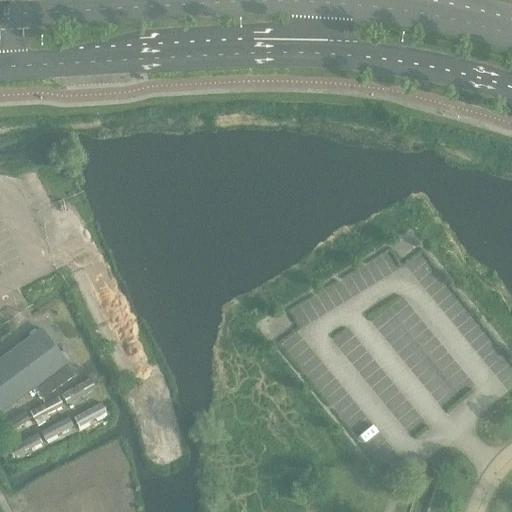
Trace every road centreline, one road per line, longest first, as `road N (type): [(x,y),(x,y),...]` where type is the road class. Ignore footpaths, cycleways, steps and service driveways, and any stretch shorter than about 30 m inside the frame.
road 1 (tertiary): [(345,2),(0,13)]
road 2 (tertiary): [(0,68),(336,54)]
road 3 (tertiary): [(336,54),(511,89)]
road 4 (tertiary): [(511,36),(345,2)]
